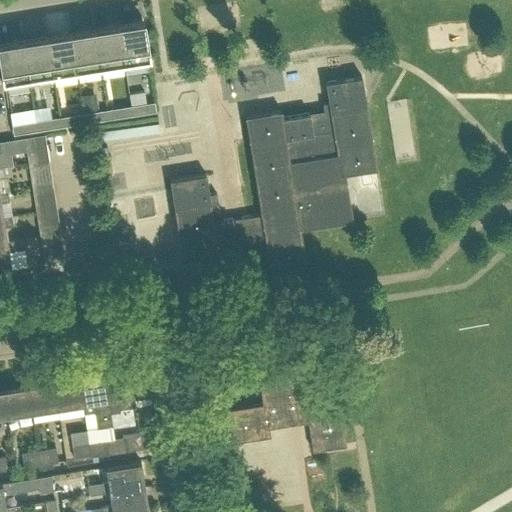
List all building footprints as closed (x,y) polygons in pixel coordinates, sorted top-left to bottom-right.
[(116,19),(123,66),(125,65),(124,60),(145,57),(148,57),(142,17),(139,18),(128,20),(129,24),(119,26),(117,19),(116,19)] [(122,66),(123,66),(116,19),(115,19),(115,22),(105,24),(105,28),(95,30),(94,23),(92,23),(100,69),(101,69),(100,64),(121,61),(122,66)] [(98,70),(100,69),(92,23),(91,23),(91,26),(81,27),(82,32),(71,33),(70,26),(69,27),(76,73),(77,73),(77,68),(97,65),(98,70)] [(75,73),(76,73),(69,27),(67,27),(67,30),(57,31),(58,36),(47,37),(46,30),(45,30),(52,77),(54,77),(53,72),(74,68),(75,73)] [(51,77),(52,77),(45,30),(43,31),(44,33),(34,35),(34,39),(24,41),(23,34),(21,34),(29,81),(30,81),(29,76),(50,72),(51,77)] [(27,81),(29,81),(21,34),(20,35),(20,37),(10,39),(11,43),(0,45),(0,44),(0,63),(3,85),(6,84),(6,79),(26,76),(27,81)] [(175,206),(186,270),(218,265),(214,245),(266,236),(270,264),(271,271),(303,265),(297,226),(350,218),(341,172),(373,167),(363,105),(362,102),(364,102),(360,74),(324,80),(327,101),(321,102),(324,118),(309,120),(308,111),(280,116),(279,109),(247,114),(247,118),(262,212),(245,215),(220,219),(215,192),(208,193),(205,172),(169,178),(173,206),(175,206)] [(130,104),(131,113),(147,111),(145,102),(130,104)] [(115,116),(131,113),(130,104),(114,107),(115,116)] [(82,112),(84,121),(99,119),(98,109),(82,112)] [(68,124),(84,121),(82,112),(66,114),(68,124)] [(35,119),(36,129),(52,126),(51,117),(35,119)] [(20,131),(36,129),(35,119),(19,122),(20,131)] [(45,143),(44,133),(24,136),(25,146),(45,143)] [(0,164),(3,164),(12,163),(10,148),(25,146),(24,136),(12,138),(0,139),(0,164)] [(113,174),(110,153),(95,156),(99,176),(113,174)] [(29,171),(49,168),(48,158),(28,161),(29,171)] [(33,196),(53,192),(52,183),(32,186),(33,196)] [(0,214),(2,214),(0,200),(9,199),(7,189),(0,189),(0,214)] [(37,220),(57,217),(55,207),(35,210),(37,220)] [(0,239),(6,239),(4,225),(13,224),(11,213),(2,214),(0,214),(0,239)] [(41,244),(61,241),(59,231),(39,234),(41,244)] [(6,239),(0,239),(0,265),(10,264),(8,249),(17,248),(15,237),(6,239)] [(307,419),(312,448),(345,443),(335,381),(294,388),(289,359),(256,364),(262,401),(206,410),(211,442),(211,443),(270,434),(268,425),(307,419)] [(127,366),(132,392),(158,388),(153,362),(127,366)] [(109,409),(110,408),(134,405),(132,392),(127,366),(102,370),(107,397),(107,396),(109,409)] [(77,374),(82,401),(83,411),(94,409),(97,426),(112,423),(110,408),(109,409),(107,396),(107,397),(102,370),(77,374)] [(77,374),(52,378),(57,405),(82,401),(77,374)] [(32,409),(57,405),(52,378),(27,382),(32,409)] [(7,413),(32,409),(27,382),(2,386),(7,413)] [(139,432),(141,447),(158,444),(156,429),(139,432)] [(124,450),(141,447),(139,432),(121,435),(124,450)] [(88,440),(91,455),(107,452),(105,438),(88,440)] [(74,458),(91,455),(88,440),(71,443),(74,458)] [(38,448),(40,463),(57,460),(54,446),(38,448)] [(23,466),(40,463),(38,448),(21,451),(23,466)] [(108,489),(144,483),(140,458),(105,464),(107,479),(87,482),(88,493),(108,489)] [(0,506),(5,506),(5,505),(3,491),(11,490),(11,487),(28,484),(29,487),(39,485),(40,490),(53,488),(51,473),(0,480),(0,506)] [(119,511),(148,508),(144,483),(108,489),(111,504),(103,506),(91,507),(92,511),(119,511)] [(56,511),(54,498),(44,499),(45,511),(56,511)] [(0,511),(24,511),(22,502),(5,505),(5,506),(0,506),(0,511)]
